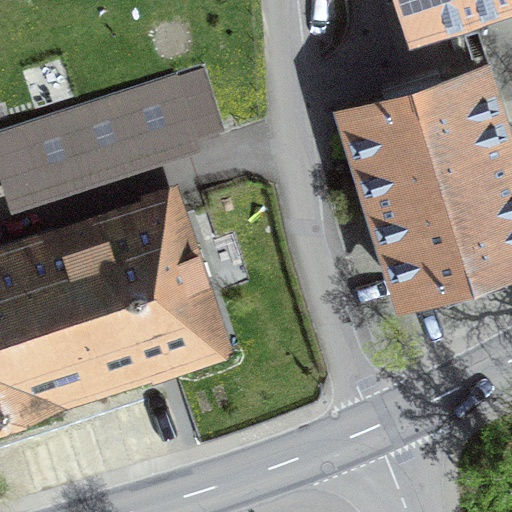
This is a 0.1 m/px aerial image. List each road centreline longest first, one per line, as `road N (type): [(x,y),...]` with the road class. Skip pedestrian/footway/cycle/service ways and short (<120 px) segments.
road 1 (residential): [(372,429),(300,209),(279,0)]
road 2 (secondary): [(372,429),(131,511)]
road 3 (secondary): [(511,360),(372,429)]
